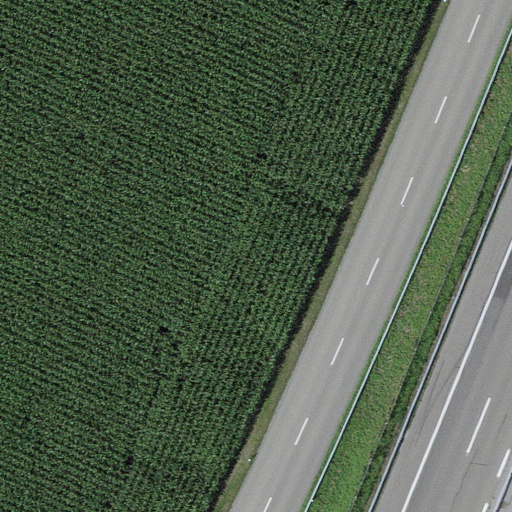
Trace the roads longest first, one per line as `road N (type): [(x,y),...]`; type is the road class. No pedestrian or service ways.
road 1 (tertiary): [(261,511),(488,0)]
road 2 (motorway): [(511,337),(442,511)]
